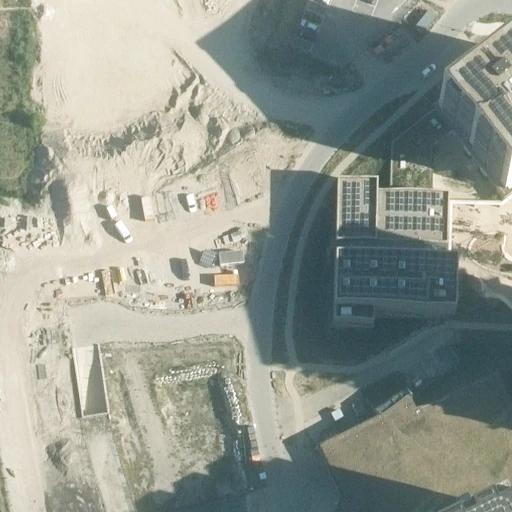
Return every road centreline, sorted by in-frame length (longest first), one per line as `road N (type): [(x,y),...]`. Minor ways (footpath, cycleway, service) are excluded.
road 1 (residential): [(271,246),(233,251),(57,324),(35,345),(21,373),(10,462),(20,511)]
road 2 (residential): [(478,0),(303,174),(271,246)]
road 3 (residential): [(271,246),(258,295),(260,375),(278,484)]
